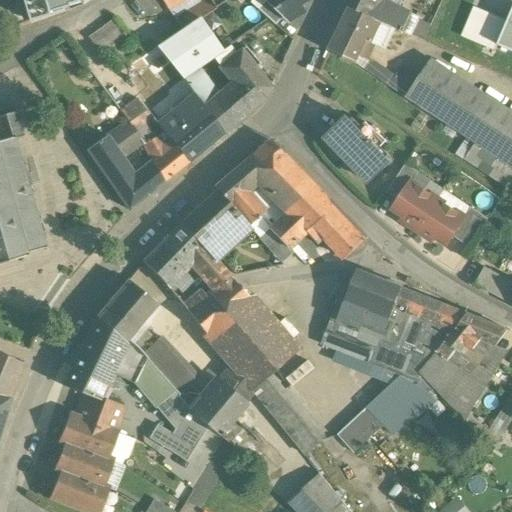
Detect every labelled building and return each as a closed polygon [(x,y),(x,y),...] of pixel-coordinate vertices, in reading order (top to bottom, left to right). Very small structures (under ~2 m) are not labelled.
[(21,0),(28,22),(62,12),(61,8),(78,3),(76,0),(21,0)] [(177,0),(166,8),(176,23),(200,0),(177,0)] [(200,0),(176,23),(181,31),(199,20),(215,9),(214,9),(208,0),(200,0)] [(224,2),(223,0),(208,0),(214,9),(224,2)] [(281,16),(263,0),(256,9),(274,25),(281,16)] [(262,0),(263,0),(281,16),(285,19),(299,10),(295,4),(301,0),(262,0)] [(353,0),(349,9),(380,23),(392,29),(396,19),(398,16),(400,11),(376,0),(353,0)] [(380,23),(349,9),(328,52),(353,63),(359,54),(364,42),(370,44),(376,32),(380,23)] [(497,46),(511,51),(511,9),(507,23),(497,46)] [(497,46),(507,23),(477,10),(465,39),(495,52),(497,46)] [(396,31),(411,37),(419,20),(404,13),(402,18),(398,16),(396,19),(400,21),(396,31)] [(396,19),(392,29),(396,31),(400,21),(396,19)] [(113,20),(88,39),(100,56),(126,38),(113,20)] [(181,31),(157,48),(168,61),(169,61),(183,78),(197,69),(221,51),(199,20),(181,31)] [(245,48),(219,68),(231,83),(217,95),(203,107),(223,134),(263,98),(270,88),(254,69),(259,65),(245,48)] [(359,54),(353,63),(402,97),(415,77),(401,68),(395,75),(374,60),(372,62),(359,54)] [(511,122),(427,66),(405,99),(475,145),(511,169),(511,122)] [(217,95),(197,69),(183,78),(194,95),(203,107),(217,95)] [(183,78),(169,89),(180,106),(194,95),(183,78)] [(180,106),(156,124),(157,125),(157,124),(165,134),(188,163),(223,134),(203,107),(194,95),(180,106)] [(136,99),(120,111),(128,123),(138,116),(145,126),(153,120),(145,110),(145,109),(136,99)] [(0,262),(17,257),(18,262),(21,261),(20,257),(22,256),(21,253),(40,248),(44,250),(45,248),(41,246),(34,222),(39,221),(38,218),(33,220),(26,195),(31,194),(30,191),(26,193),(24,187),(28,186),(24,173),(20,174),(19,168),(23,167),(23,165),(18,166),(11,142),(17,140),(17,139),(19,138),(19,139),(22,138),(21,137),(22,137),(21,134),(15,115),(16,114),(15,111),(14,112),(14,111),(11,112),(0,115),(0,262)] [(145,126),(138,116),(128,123),(142,144),(142,145),(154,139),(145,126)] [(358,130),(345,117),(324,138),(368,184),(390,163),(377,150),(358,130)] [(128,123),(106,138),(119,157),(128,150),(129,153),(142,145),(142,144),(128,123)] [(386,142),(365,123),(358,130),(377,150),(386,142)] [(101,141),(95,131),(82,140),(88,150),(101,141)] [(165,134),(154,139),(142,145),(152,162),(151,163),(164,183),(188,163),(165,134)] [(119,157),(106,138),(101,141),(88,150),(87,151),(128,211),(164,183),(151,163),(133,177),(119,157)] [(288,162),(269,141),(240,166),(255,183),(285,213),(303,231),(310,225),(345,261),(364,239),(288,162)] [(511,186),(511,169),(475,145),(465,161),(509,191),(511,186)] [(405,165),(386,193),(398,201),(410,183),(411,183),(418,173),(405,165)] [(240,166),(213,189),(215,192),(243,222),(248,228),(258,218),(263,213),(245,192),(255,183),(240,166)] [(411,183),(410,183),(398,201),(392,209),(404,217),(401,221),(417,231),(437,201),(411,183)] [(243,222),(215,192),(183,221),(180,224),(196,242),(208,254),(210,252),(217,246),(221,250),(233,240),(229,235),(243,222)] [(463,218),(437,201),(417,231),(432,241),(435,238),(446,245),(452,237),(464,219),(463,218)] [(470,208),(463,218),(464,219),(452,237),(469,248),(487,220),(470,208)] [(269,229),(268,230),(286,248),(303,231),(285,213),(269,229)] [(269,229),(258,218),(248,228),(258,239),(268,230),(269,229)] [(180,224),(179,224),(142,262),(159,279),(165,286),(169,282),(190,262),(215,290),(229,278),(208,254),(196,242),(180,224)] [(286,248),(268,230),(258,239),(281,265),(291,256),(286,248)] [(511,283),(486,269),(476,286),(511,306),(511,283)] [(467,315),(356,271),(345,300),(411,365),(419,374),(467,315)] [(189,302),(183,307),(203,332),(206,338),(224,360),(251,391),(265,378),(297,350),(251,296),(248,299),(229,278),(215,290),(205,299),(199,293),(189,302)] [(154,305),(126,281),(95,318),(122,343),(125,339),(154,305)] [(175,289),(169,282),(165,286),(170,293),(175,289)] [(186,298),(180,304),(183,307),(189,302),(186,298)] [(411,365),(345,300),(345,301),(339,299),(321,345),(399,376),(411,365)] [(467,315),(419,374),(442,399),(462,420),(497,365),(488,359),(507,331),(467,315)] [(122,343),(95,318),(62,386),(84,394),(96,399),(103,383),(122,343)] [(155,343),(144,332),(131,344),(142,354),(155,343)] [(125,339),(122,343),(103,383),(111,387),(115,376),(133,384),(145,358),(142,354),(131,344),(125,339)] [(155,343),(142,354),(145,358),(152,365),(167,351),(157,341),(155,343)] [(207,394),(167,351),(152,365),(179,394),(177,398),(187,409),(191,412),(207,394)] [(23,364),(0,354),(0,395),(9,397),(23,364)] [(145,358),(133,384),(174,430),(187,409),(177,398),(179,394),(152,365),(145,358)] [(399,376),(390,386),(418,420),(442,399),(419,374),(411,365),(399,376)] [(279,397),(265,378),(251,391),(265,408),(279,397)] [(245,403),(218,381),(207,394),(191,412),(196,417),(207,428),(217,436),(245,403)] [(390,386),(366,408),(383,426),(392,438),(410,422),(413,424),(418,420),(390,386)] [(96,399),(84,394),(75,418),(112,432),(121,409),(96,399)] [(0,395),(0,427),(9,397),(0,395)] [(487,432),(485,436),(496,444),(511,418),(511,395),(487,432)] [(318,444),(279,397),(265,408),(282,430),(304,456),(318,444)] [(383,426),(366,408),(355,418),(371,437),(383,426)] [(156,425),(148,439),(186,461),(207,428),(196,417),(191,412),(187,409),(174,430),(172,435),(156,425)] [(75,418),(70,416),(59,443),(65,445),(65,444),(105,459),(115,433),(112,432),(75,418)] [(355,418),(337,436),(353,454),(371,437),(355,418)] [(487,432),(475,421),(469,427),(481,441),(485,436),(487,432)] [(105,459),(65,444),(65,445),(55,470),(61,472),(101,487),(101,486),(111,461),(105,459)] [(265,463),(256,454),(249,461),(258,470),(265,463)] [(341,475),(331,464),(319,474),(329,485),(341,475)] [(101,487),(61,472),(51,498),(87,511),(97,511),(106,489),(101,486),(101,487)] [(350,511),(329,485),(319,474),(286,504),(293,511),(350,511)] [(471,511),(459,497),(441,511),(471,511)] [(173,511),(153,500),(147,510),(150,511),(173,511)]
